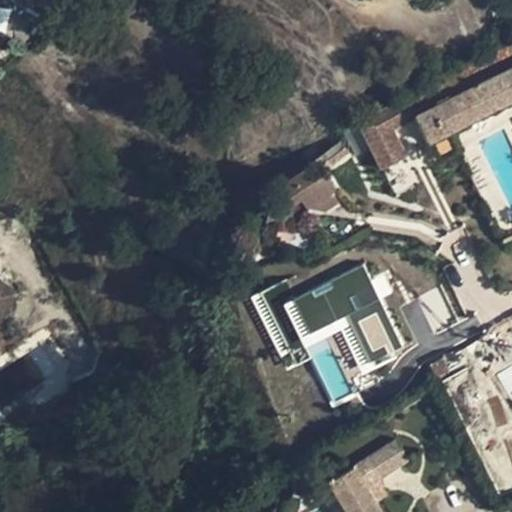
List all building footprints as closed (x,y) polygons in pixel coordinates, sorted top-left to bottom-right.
[(500,0),(481,0),(494,29),(509,22),(500,0)] [(423,113),(420,114),(432,139),(451,129),(511,98),(511,44),(414,95),(423,113)] [(388,115),(380,119),(388,139),(397,135),(388,115)] [(380,119),(371,123),(379,143),(388,139),(380,119)] [(360,121),(342,129),(356,155),(372,147),(360,121)] [(451,129),(432,139),(441,159),(461,149),(451,129)] [(349,152),(341,141),(323,154),(332,166),(349,152)] [(327,171),(317,177),(309,166),(282,183),(294,202),(303,197),(308,206),(335,189),(337,188),(327,171)] [(511,210),(499,185),(479,195),(489,214),(491,219),(492,224),(511,214),(511,210)] [(267,188),(258,193),(261,198),(269,193),(267,188)] [(335,189),(308,206),(326,210),(342,201),(335,189)] [(281,302),(302,349),(350,328),(365,364),(400,349),(364,266),(281,302)] [(0,282),(0,313),(15,293),(0,282)] [(511,314),(494,325),(499,335),(511,328),(511,314)] [(433,335),(398,357),(406,370),(440,347),(433,335)] [(444,357),(430,365),(437,378),(451,371),(444,357)] [(420,367),(408,374),(415,385),(427,378),(420,367)] [(356,464),(331,479),(341,494),(330,502),(324,505),(328,511),(385,511),(377,499),(387,494),(377,479),(408,460),(396,439),(356,464)] [(331,479),(320,486),(330,502),(341,494),(331,479)]
